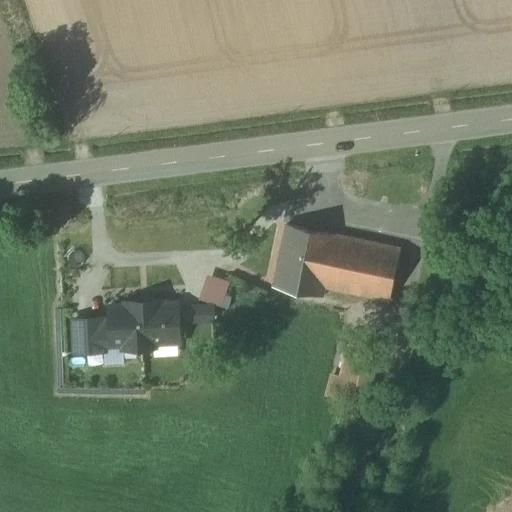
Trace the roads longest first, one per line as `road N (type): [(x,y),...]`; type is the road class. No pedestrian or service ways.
road 1 (tertiary): [(511,119),(0,184)]
road 2 (track): [(347,511),(431,246),(418,230),(377,218)]
